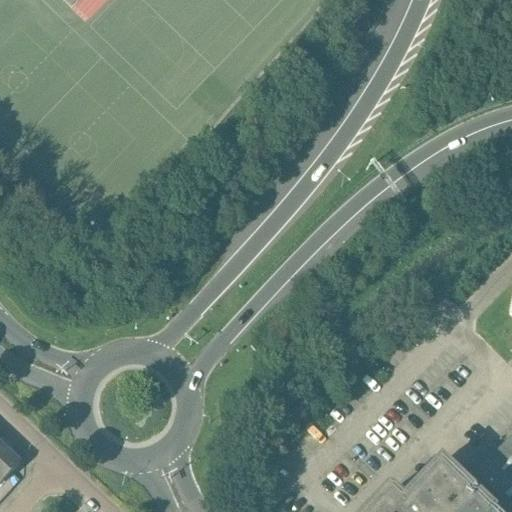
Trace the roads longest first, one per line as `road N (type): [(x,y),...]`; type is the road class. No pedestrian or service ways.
road 1 (motorway): [(422,0),(336,148),(152,355)]
road 2 (motorway): [(185,384),(353,206),(441,140),(511,114)]
